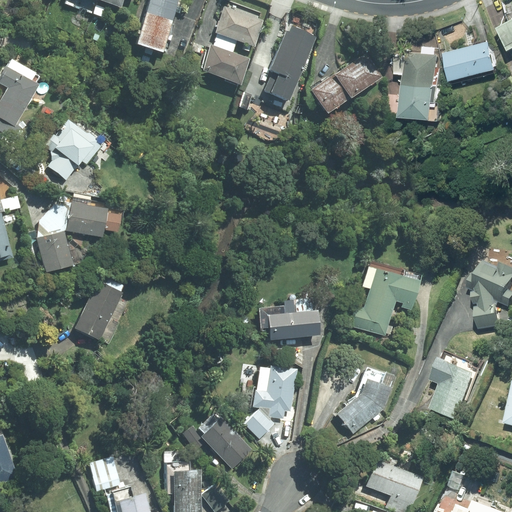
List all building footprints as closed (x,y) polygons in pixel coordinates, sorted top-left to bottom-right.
[(172,0),(143,0),(129,41),(155,50),(172,0)] [(220,5),(211,31),(250,45),(260,19),(220,5)] [(511,16),(498,24),(510,47),(511,46),(511,16)] [(270,72),(262,90),(283,100),(314,37),(289,25),(286,31),(284,30),(265,69),(270,72)] [(491,38),(443,49),(450,76),(497,65),(491,38)] [(246,57),(207,43),(197,69),(237,83),(246,57)] [(431,116),(437,53),(406,50),(405,53),(395,52),(394,71),(403,71),(399,113),(431,116)] [(365,53),(306,88),(320,111),(379,76),(365,53)] [(30,72),(6,58),(2,65),(1,64),(0,65),(0,85),(3,87),(0,91),(0,132),(11,138),(17,126),(12,124),(35,83),(26,79),(30,72)] [(90,140),(65,121),(62,126),(56,122),(40,145),(48,151),(46,151),(48,160),(49,160),(44,166),(63,180),(78,160),(83,163),(96,146),(90,141),(90,140)] [(0,258),(9,256),(0,218),(0,211),(16,208),(13,196),(0,199),(0,258)] [(113,231),(116,214),(103,212),(104,208),(70,202),(52,204),(37,220),(35,239),(34,239),(35,243),(44,273),(71,265),(62,230),(66,230),(99,236),(100,229),(113,231)] [(501,326),(498,307),(500,302),(510,307),(511,301),(511,291),(509,290),(511,282),(511,266),(501,262),(499,267),(485,261),(478,276),(474,274),(468,288),(476,292),(473,292),(475,305),(478,305),(479,306),(476,307),(479,329),(501,326)] [(347,325),(383,335),(393,300),(399,302),(398,306),(407,308),(416,279),(372,267),(361,307),(352,305),(347,325)] [(117,292),(93,279),(69,326),(93,339),(117,292)] [(264,339),(314,334),(312,308),(310,308),(308,297),(277,300),(278,304),(253,306),(255,327),(263,326),(264,339)] [(231,350),(236,343),(230,339),(225,346),(231,350)] [(431,410),(457,420),(476,373),(452,363),(452,362),(441,358),(432,380),(441,384),(431,410)] [(287,411),(293,368),(265,364),(262,390),(250,389),(248,406),(266,408),(265,416),(280,418),(281,410),(287,411)] [(349,433),(378,408),(385,386),(360,377),(355,391),(331,413),(349,433)] [(271,423),(256,408),(241,423),(257,438),(271,423)] [(213,417),(207,412),(193,426),(199,432),(197,434),(189,424),(179,432),(191,449),(202,441),(229,468),(249,448),(215,416),(213,417)] [(464,443),(474,446),(476,440),(467,436),(464,443)] [(0,481),(14,477),(0,440),(0,481)] [(162,449),(161,463),(175,463),(175,449),(162,449)] [(94,491),(117,484),(109,455),(86,462),(94,491)] [(410,504),(419,477),(371,459),(362,486),(387,496),(383,507),(395,511),(404,511),(408,503),(410,504)] [(198,511),(195,468),(166,470),(169,511),(198,511)] [(346,483),(343,490),(380,503),(382,496),(346,483)] [(211,484),(197,495),(211,511),(214,511),(226,502),(211,484)] [(145,511),(140,492),(112,500),(116,511),(145,511)] [(509,511),(475,500),(471,510),(457,504),(453,511),(509,511)]
